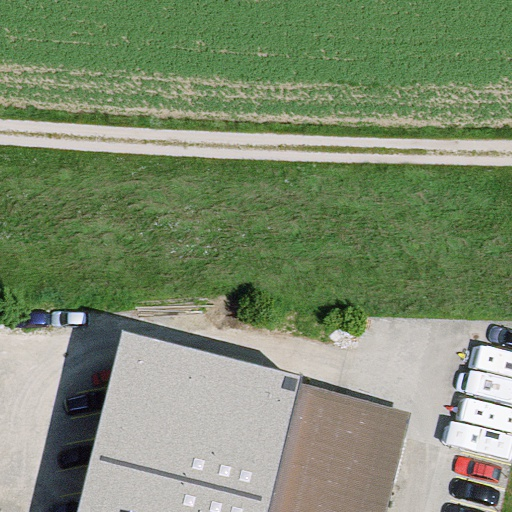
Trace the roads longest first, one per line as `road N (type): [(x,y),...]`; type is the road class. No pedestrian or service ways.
road 1 (unknown): [(441,511),(468,412),(464,374),(442,352),(296,319),(150,306),(98,348)]
road 2 (track): [(0,133),(511,153)]
